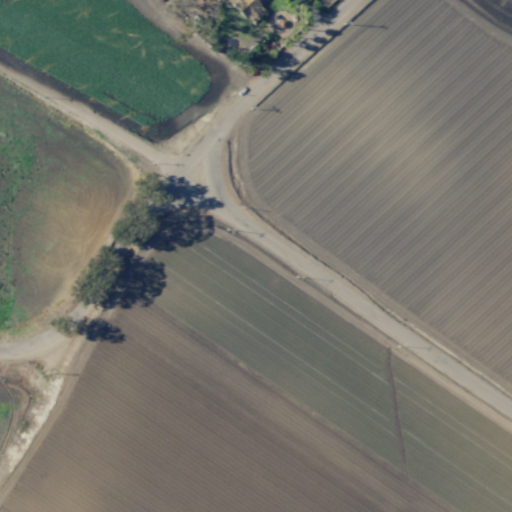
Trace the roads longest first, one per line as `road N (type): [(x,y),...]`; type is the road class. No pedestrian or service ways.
road 1 (residential): [(511,402),(175,171)]
road 2 (residential): [(175,171),(72,323),(0,349)]
road 3 (residential): [(175,171),(361,0)]
